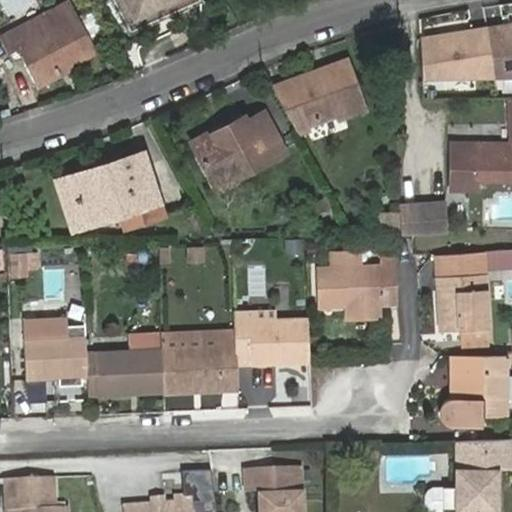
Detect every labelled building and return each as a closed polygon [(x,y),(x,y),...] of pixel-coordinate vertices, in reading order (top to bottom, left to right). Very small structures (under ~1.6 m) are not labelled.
[(111,0),(128,31),(192,0),(111,0)] [(95,13),(77,22),(93,52),(111,42),(95,13)] [(18,45),(38,81),(65,67),(93,52),(77,22),(74,16),(42,33),(34,18),(0,36),(8,50),(18,45)] [(425,84),(511,79),(511,23),(508,25),(503,32),(474,35),(474,30),(455,33),(453,37),(421,41),(425,84)] [(503,32),(508,25),(474,30),(474,35),(503,32)] [(271,86),(296,132),(363,107),(345,60),(271,86)] [(65,67),(38,81),(40,86),(68,72),(65,67)] [(192,144),(212,182),(230,173),(234,180),(285,152),(263,112),(244,121),(242,117),(208,135),(192,144)] [(189,139),(192,144),(208,135),(205,131),(189,139)] [(450,190),(479,191),(478,180),(511,180),(511,144),(454,142),(450,190)] [(69,176),(85,225),(119,215),(123,227),(161,215),(142,153),(69,176)] [(230,173),(212,182),(218,193),(235,183),(234,180),(230,173)] [(71,229),(85,225),(69,176),(55,180),(71,229)] [(324,196),(310,202),(315,212),(329,205),(324,196)] [(445,201),(398,204),(400,234),(447,232),(445,201)] [(359,238),(359,247),(374,247),(374,237),(359,238)] [(203,263),(204,245),(182,245),(182,262),(203,263)] [(511,249),(489,251),(490,271),(511,268),(511,249)] [(36,251),(10,251),(11,273),(26,273),(26,266),(36,266),(36,251)] [(487,346),(483,251),(435,255),(439,331),(458,330),(458,347),(487,346)] [(377,304),(397,304),(394,258),(381,258),(380,266),(359,266),(358,252),(329,253),(330,267),(316,268),(317,305),(343,305),(377,304)] [(76,299),(76,265),(43,265),(43,299),(76,299)] [(152,328),(152,300),(138,300),(138,328),(152,328)] [(377,304),(343,305),(344,317),(377,316),(377,304)] [(274,310),(232,311),(233,322),(274,320),(274,310)] [(234,364),(308,362),(306,319),(274,320),(233,322),(233,330),(234,364)] [(233,330),(160,333),(161,348),(163,393),(236,390),(234,364),(233,330)] [(85,352),(85,335),(24,338),(25,379),(55,378),(55,386),(60,391),(83,390),(82,378),(87,378),(85,352)] [(163,393),(161,348),(95,352),(97,395),(163,393)] [(95,352),(85,352),(87,378),(87,395),(97,395),(95,352)] [(505,355),(460,355),(459,372),(459,387),(450,387),(451,397),(442,400),(439,406),(438,412),(440,418),(443,423),(448,425),(480,426),(480,423),(480,415),(493,415),(505,415),(505,355)] [(429,388),(445,389),(445,368),(429,367),(429,388)] [(450,372),(450,387),(459,387),(459,372),(450,372)] [(221,394),(194,394),(194,406),(221,406),(221,394)] [(492,423),(493,415),(480,415),(480,423),(492,423)] [(511,470),(511,439),(452,442),(453,490),(454,511),(496,511),(496,471),(511,470)] [(374,454),(361,454),(361,466),(374,466),(374,454)] [(243,472),(244,490),(257,489),(257,511),(300,511),(298,470),(243,472)] [(52,506),(50,477),(0,478),(0,480),(1,508),(10,507),(10,511),(63,511),(64,504),(52,506)] [(454,511),(453,490),(440,491),(428,491),(423,494),(421,498),(421,509),(423,511),(454,511)] [(164,511),(153,511),(141,511),(192,511),(192,503),(178,504),(178,510),(164,511)]
